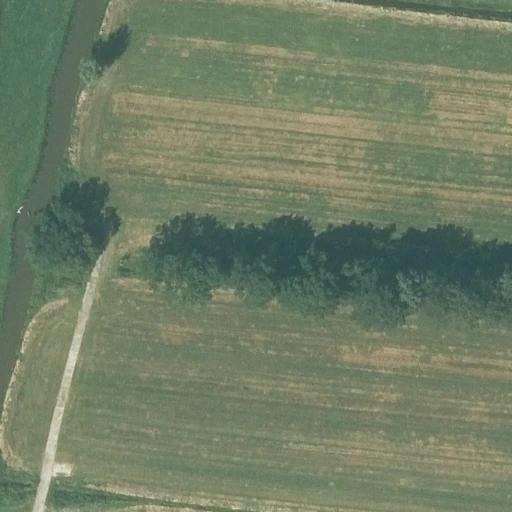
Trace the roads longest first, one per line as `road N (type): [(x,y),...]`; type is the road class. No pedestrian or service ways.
road 1 (track): [(111,222),(47,470),(68,471)]
road 2 (track): [(59,0),(0,223)]
